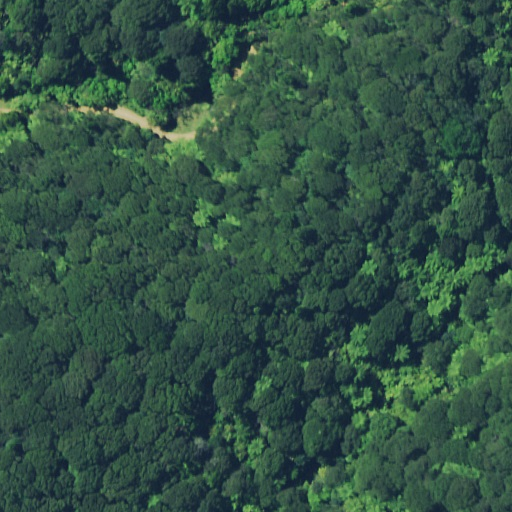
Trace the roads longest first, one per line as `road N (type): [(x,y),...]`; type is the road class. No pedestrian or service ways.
road 1 (unclassified): [(0,109),(65,109),(177,140),(224,104),(256,49)]
road 2 (track): [(374,0),(256,49)]
